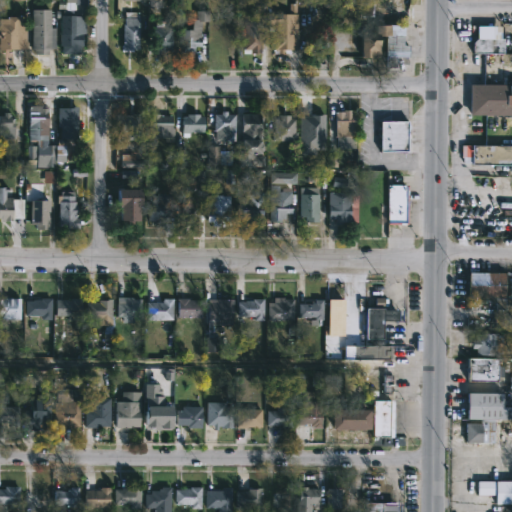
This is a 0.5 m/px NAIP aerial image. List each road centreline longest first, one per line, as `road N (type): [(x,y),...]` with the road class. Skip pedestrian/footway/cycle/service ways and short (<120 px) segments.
road 1 (tertiary): [(437,0),(431,511)]
road 2 (residential): [(436,84),(0,85)]
road 3 (residential): [(434,258),(0,259)]
road 4 (residential): [(432,458),(0,457)]
road 5 (residential): [(100,0),(98,259)]
